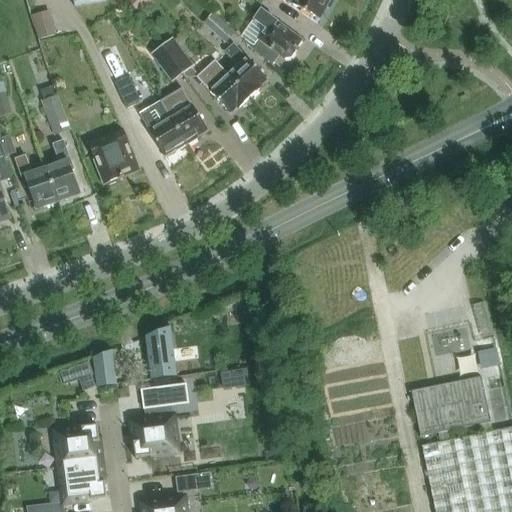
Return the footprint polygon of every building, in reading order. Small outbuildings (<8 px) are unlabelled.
[(133,0),(145,11),(156,0),(133,0)] [(282,0),(318,19),(327,0),(282,0)] [(288,63),(303,42),(263,12),(255,22),(265,29),(258,40),(288,63)] [(225,45),(235,34),(214,13),(203,25),(225,45)] [(53,25),(36,31),(39,41),(56,36),(53,25)] [(233,45),(225,52),(236,64),(227,73),(251,97),(260,89),(258,87),(266,80),(233,45)] [(173,82),(193,68),(178,48),(158,63),(173,82)] [(215,61),(196,78),(229,114),(236,107),(238,109),(251,97),(227,73),(215,61)] [(127,110),(141,104),(124,67),(110,73),(127,110)] [(2,77),(0,77),(0,118),(12,115),(2,77)] [(182,90),(160,102),(169,117),(186,144),(207,132),(182,90)] [(71,131),(58,96),(42,103),(55,137),(71,131)] [(149,109),(138,115),(164,158),(185,145),(169,117),(158,123),(149,109)] [(123,178),(139,171),(123,130),(87,144),(104,186),(123,178)] [(55,204),(80,195),(61,142),(52,145),(58,163),(44,168),(55,204)] [(0,220),(9,217),(2,197),(4,196),(0,184),(0,183),(10,180),(0,149),(0,220)] [(36,211),(55,204),(44,168),(32,173),(26,156),(17,159),(36,211)] [(177,378),(170,328),(145,338),(150,382),(177,378)] [(116,386),(112,351),(93,359),(97,389),(116,386)] [(488,366),(504,363),(503,352),(486,355),(488,366)] [(88,365),(75,369),(83,393),(96,389),(88,365)] [(420,438),(491,423),(481,378),(410,392),(420,438)] [(145,421),(131,423),(135,460),(178,454),(172,407),(188,405),(186,386),(141,392),(145,421)] [(97,427),(54,433),(59,469),(101,463),(97,427)] [(511,511),(511,430),(422,450),(435,511),(511,511)] [(101,463),(59,469),(63,505),(106,500),(101,463)] [(196,491),(195,476),(176,479),(178,493),(196,491)] [(185,511),(184,499),(141,504),(142,511),(185,511)]
